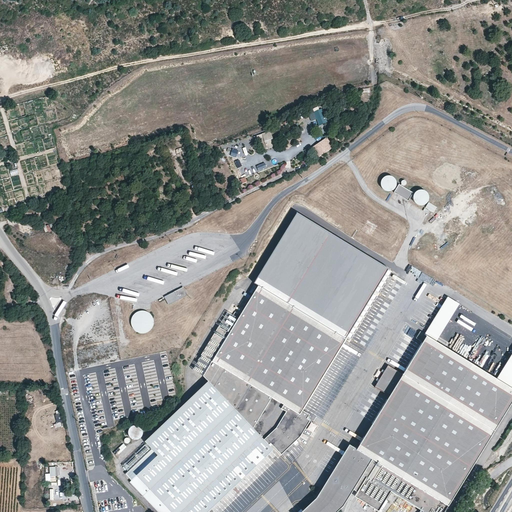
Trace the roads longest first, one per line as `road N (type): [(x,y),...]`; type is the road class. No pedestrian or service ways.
road 1 (track): [(0,97),(144,58),(371,24),(472,0)]
road 2 (unclassified): [(90,511),(48,306),(0,235)]
road 3 (track): [(64,292),(92,257),(176,229),(288,164)]
